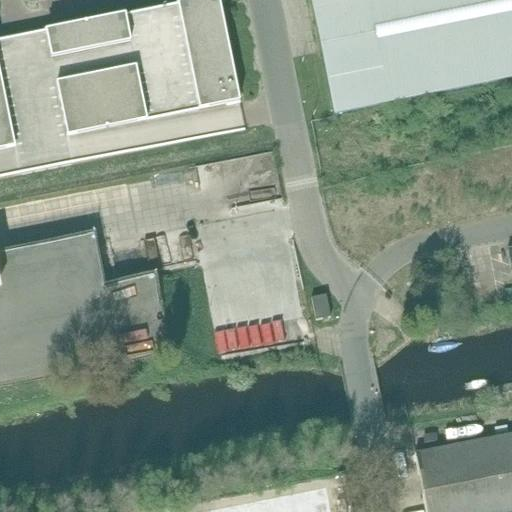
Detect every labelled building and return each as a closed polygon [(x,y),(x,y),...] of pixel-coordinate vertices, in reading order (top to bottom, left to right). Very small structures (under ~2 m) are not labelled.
[(177,9),(190,72),(191,81),(198,112),(198,113),(239,105),(234,81),(220,11),(218,1),(218,0),(210,0),(176,7),(176,10),(177,9)] [(511,0),(309,0),(326,81),(333,117),(509,81),(511,80),(511,0)] [(65,137),(69,153),(71,164),(70,164),(70,166),(71,167),(166,147),(161,120),(147,122),(138,81),(126,20),(127,20),(126,17),(44,34),(44,36),(45,36),(54,81),(65,137)] [(0,181),(21,177),(21,175),(21,174),(20,175),(12,135),(4,96),(1,81),(0,75),(0,181)] [(511,126),(424,149),(440,210),(511,191),(511,126)] [(344,181),(344,220),(424,220),(424,181),(344,181)] [(419,263),(400,267),(403,281),(423,277),(419,263)] [(330,320),(326,302),(325,298),(311,300),(315,323),(330,320)] [(511,511),(511,437),(414,457),(425,511),(511,511)] [(329,511),(325,490),(305,494),(308,511),(329,511)] [(308,511),(305,494),(286,498),(288,511),(308,511)] [(288,511),(286,498),(266,501),(268,511),(288,511)] [(268,511),(266,501),(247,505),(248,511),(268,511)]
